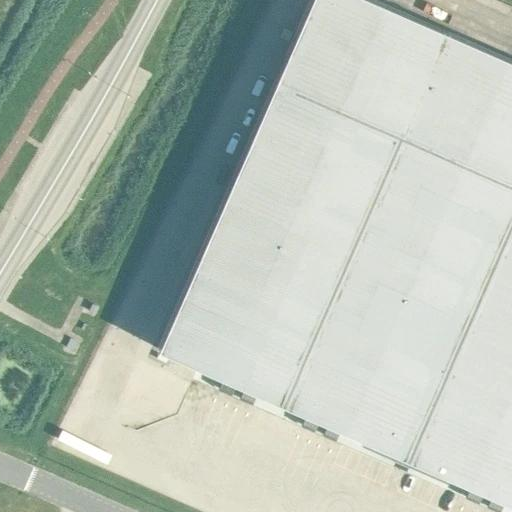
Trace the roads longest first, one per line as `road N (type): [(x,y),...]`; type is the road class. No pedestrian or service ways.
road 1 (unclassified): [(157,0),(0,267)]
road 2 (unclassified): [(0,463),(111,511)]
